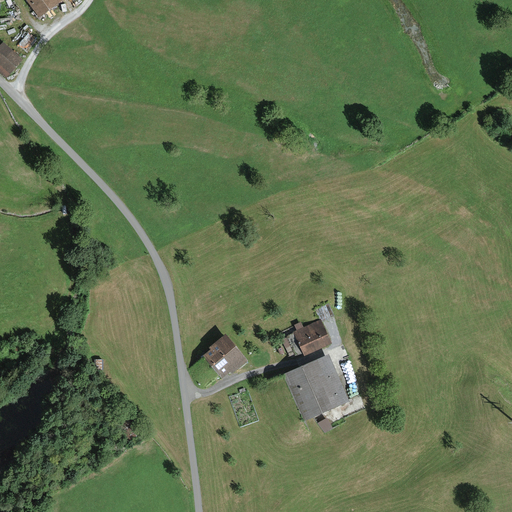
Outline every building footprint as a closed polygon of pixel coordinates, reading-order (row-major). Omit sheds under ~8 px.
[(64,0),(24,0),(37,19),(65,1),(64,0)] [(20,60),(3,45),(0,48),(0,71),(5,77),(20,60)] [(314,309),(320,322),(320,323),(335,316),(329,303),(314,309)] [(320,322),(296,333),(305,354),(329,343),(320,323),(320,322)] [(202,357),(220,379),(245,359),(228,337),(202,357)] [(333,360),(290,374),(305,419),(348,405),(333,360)]
